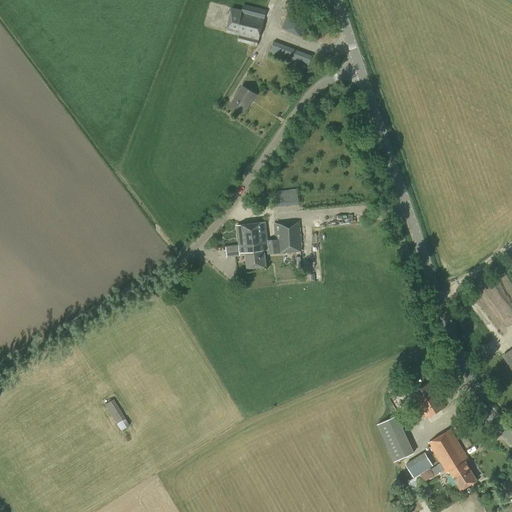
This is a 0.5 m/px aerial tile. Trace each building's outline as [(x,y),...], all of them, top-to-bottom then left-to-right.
[(242,0),(242,1),(236,0),(233,0),(232,7),(225,32),(239,36),(238,41),(257,46),(259,40),(264,19),(269,0),(242,0)] [(303,37),(313,15),(291,6),(282,28),(303,37)] [(308,68),(312,56),(274,42),(269,53),(308,68)] [(253,101),(256,95),(242,86),(230,105),(243,114),(251,100),(253,101)] [(274,207),(299,204),(298,191),(273,193),(274,207)] [(239,246),(238,246),(226,247),(227,257),(240,256),(239,253),(245,253),(247,268),(266,266),(264,250),(267,249),(267,254),(302,252),(300,221),(292,221),(292,223),(285,223),(285,222),(274,223),(275,240),(267,240),(267,243),(239,246)] [(267,243),(267,240),(266,240),(264,224),(236,226),(238,246),(239,246),(267,243)] [(511,371),(511,348),(501,356),(511,371)] [(426,419),(446,406),(431,381),(411,394),(426,419)] [(116,423),(124,418),(113,399),(104,404),(116,423)] [(396,413),(377,422),(394,460),(413,451),(396,413)] [(476,479),(465,461),(469,459),(451,429),(428,443),(446,473),(450,471),(461,489),(476,479)] [(425,450),(405,462),(413,476),(433,464),(425,450)] [(425,481),(434,475),(430,468),(421,474),(425,481)] [(420,477),(412,477),(411,488),(419,489),(420,477)]
